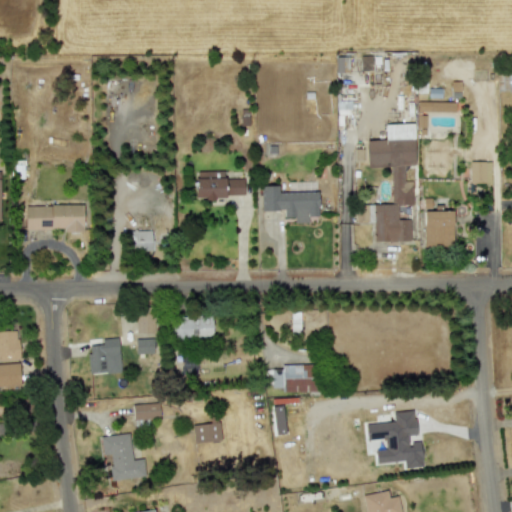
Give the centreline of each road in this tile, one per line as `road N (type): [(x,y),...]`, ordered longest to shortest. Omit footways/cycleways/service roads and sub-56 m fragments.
road 1 (residential): [(511,284),(0,288)]
road 2 (residential): [(494,511),(476,285)]
road 3 (residential): [(69,511),(52,288)]
